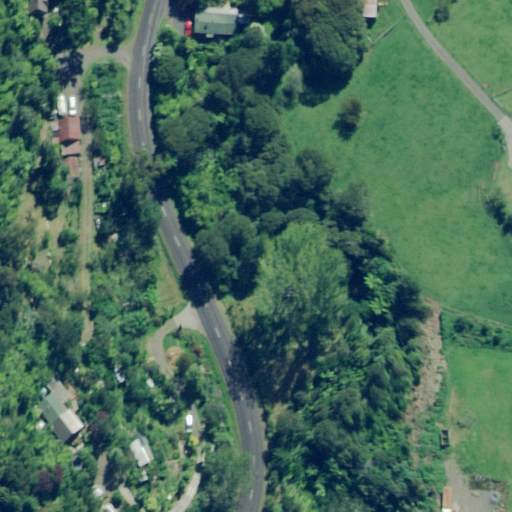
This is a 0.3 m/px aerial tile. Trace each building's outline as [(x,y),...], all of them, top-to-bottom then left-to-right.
[(38,0),(37,19),(50,19),(51,1),(70,2),(69,0),(38,0)] [(375,21),(374,0),(362,0),(363,21),(375,21)] [(195,13),(193,35),(239,40),(240,30),(252,32),(253,19),(195,13)] [(65,182),(78,182),(77,159),(80,159),(79,122),(49,123),(50,146),(61,145),(62,159),(64,159),(65,182)] [(91,159),(93,170),(111,166),(109,155),(91,159)] [(147,451),(134,458),(141,471),(154,464),(147,451)] [(134,495),(128,482),(100,495),(106,508),(134,495)]
